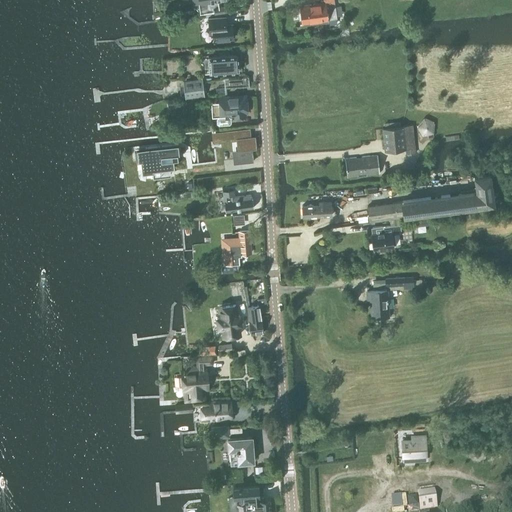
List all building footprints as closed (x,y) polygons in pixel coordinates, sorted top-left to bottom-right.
[(219,6),(218,1),(221,0),(199,0),(201,12),(215,10),(215,13),(226,11),(225,6),(219,6)] [(303,22),(311,21),(337,17),(334,0),(323,0),(324,2),(300,5),(303,22)] [(226,24),(226,17),(209,18),(210,33),(213,33),(214,39),(233,38),(232,24),(226,24)] [(239,70),(238,55),(209,57),(209,56),(203,56),(203,61),(200,61),(201,64),(203,64),(203,67),(206,67),(206,73),(210,73),(239,70)] [(250,86),(249,75),(224,78),(224,80),(222,80),(222,82),(224,82),(225,87),(250,86)] [(185,97),(204,96),(202,78),(183,80),(185,97)] [(246,115),(245,111),(248,111),(247,95),(220,97),(221,117),(219,117),(217,118),(218,123),(219,124),(230,123),(231,122),(231,118),(229,116),(229,112),(231,112),(231,113),(233,113),(233,116),(246,115)] [(435,122),(434,121),(426,117),(424,117),(417,126),(423,135),(428,135),(428,137),(434,136),(433,133),(434,132),(435,122)] [(401,126),(400,121),(384,122),(385,128),(383,128),(385,151),(406,149),(406,154),(415,153),(415,145),(412,125),(401,126)] [(230,131),(231,139),(236,138),(236,140),(237,150),(237,151),(253,149),(257,149),(255,135),(251,136),(248,136),(247,129),(230,131)] [(178,144),(141,148),(142,155),(142,160),(144,171),(153,169),(154,177),(170,175),(169,168),(175,167),(174,159),(178,159),(178,154),(179,153),(178,144)] [(379,173),(378,155),(362,156),(362,158),(356,159),(356,157),(345,158),(347,176),(379,173)] [(370,221),(405,216),(495,203),(491,173),(475,175),(476,187),(472,188),(473,190),(368,205),(370,221)] [(235,196),(234,189),(223,191),(226,211),(254,207),(253,197),(252,197),(252,194),(235,196)] [(303,216),(332,214),(331,200),(319,201),(319,204),(302,205),(303,216)] [(458,219),(469,217),(467,209),(457,210),(458,219)] [(417,226),(432,224),(431,215),(416,217),(417,226)] [(373,249),(394,246),(392,234),(400,233),(399,230),(401,230),(401,224),(380,227),(381,232),(371,234),(373,249)] [(225,265),(222,265),(222,266),(223,271),(240,270),(239,264),(240,264),(239,256),(242,256),(242,253),(251,253),(249,231),(240,232),(240,239),(224,240),(225,258),(225,264),(225,265),(225,264),(225,265)] [(414,280),(413,277),(386,278),(386,286),(389,286),(389,289),(404,288),(404,289),(414,289),(414,288),(422,287),(422,279),(414,280)] [(387,290),(367,291),(368,299),(372,299),(372,304),(371,304),(371,307),(372,317),(375,317),(375,318),(377,318),(377,317),(383,316),(388,316),(389,316),(388,306),(388,299),(387,292),(387,290)] [(248,306),(247,306),(252,334),(264,332),(262,318),(260,307),(260,305),(267,303),(267,302),(267,297),(257,299),(258,305),(250,306),(248,306)] [(221,317),(217,317),(218,327),(223,327),(224,337),(240,334),(238,321),(240,320),(239,312),(237,312),(236,305),(220,307),(221,317)] [(219,344),(220,351),(233,350),(232,343),(219,344)] [(183,376),(180,376),(180,385),(183,385),(184,391),(189,391),(190,399),(204,398),(203,389),(210,389),(208,368),(207,369),(207,365),(214,365),(213,355),(197,356),(198,365),(184,366),(185,371),(182,371),(183,376)] [(192,402),(175,404),(176,404),(176,411),(176,412),(193,411),(193,412),(194,420),(232,417),(231,400),(195,402),(192,402)] [(212,437),(228,436),(229,436),(228,425),(211,426),(212,437)] [(412,440),(403,441),(404,457),(426,455),(425,436),(412,436),(412,440)] [(252,437),(228,438),(229,449),(231,465),(242,464),(242,461),(254,460),(252,437)] [(260,495),(259,484),(233,486),(234,496),(234,497),(239,497),(239,501),(237,501),(237,511),(249,511),(249,509),(261,509),(260,511),(270,511),(270,498),(259,499),(259,495),(260,495)] [(437,507),(434,491),(425,493),(426,495),(420,496),(422,509),(437,507)]
